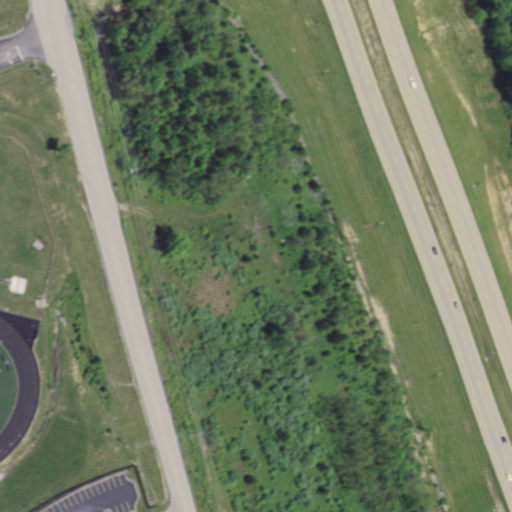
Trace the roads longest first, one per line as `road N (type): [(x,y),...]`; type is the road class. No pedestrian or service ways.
road 1 (trunk): [(320,0),(511,492)]
road 2 (trunk): [(511,379),(363,0)]
road 3 (residential): [(179,511),(99,210)]
road 4 (residential): [(99,210),(52,38)]
